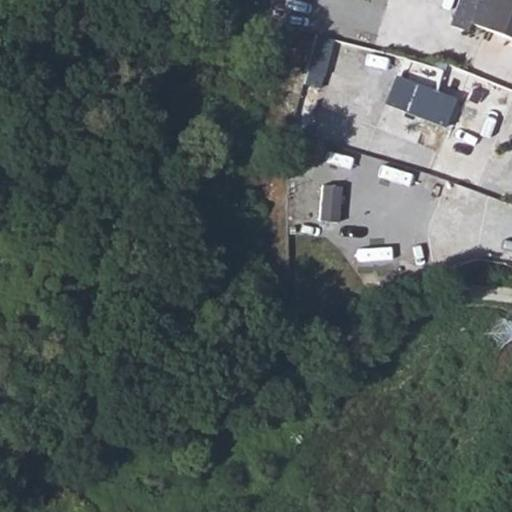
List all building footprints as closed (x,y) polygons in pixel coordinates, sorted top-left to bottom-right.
[(431,17),(436,0),(402,0),(401,7),(431,17)] [(511,0),(479,0),(467,31),(511,49),(511,0)] [(310,69),(325,72),(330,38),(315,35),(310,69)] [(448,124),(457,94),(412,82),(404,112),(448,124)] [(322,184),(319,218),(336,220),(340,186),(322,184)]
